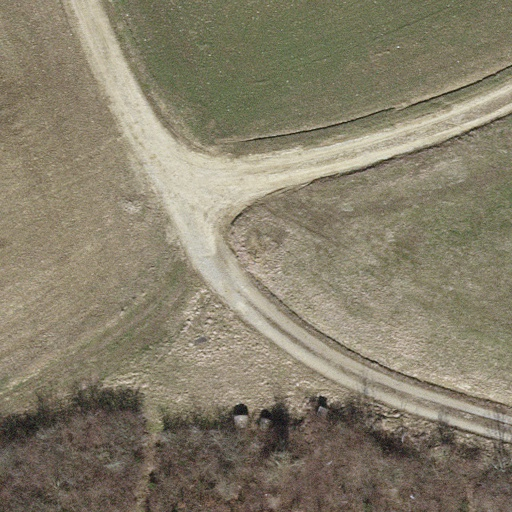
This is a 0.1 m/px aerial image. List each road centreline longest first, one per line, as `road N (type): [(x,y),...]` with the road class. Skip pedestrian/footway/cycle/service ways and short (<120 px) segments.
road 1 (track): [(220,205),(358,341),(511,402)]
road 2 (track): [(511,102),(220,205)]
road 3 (track): [(220,205),(79,40),(70,0)]
